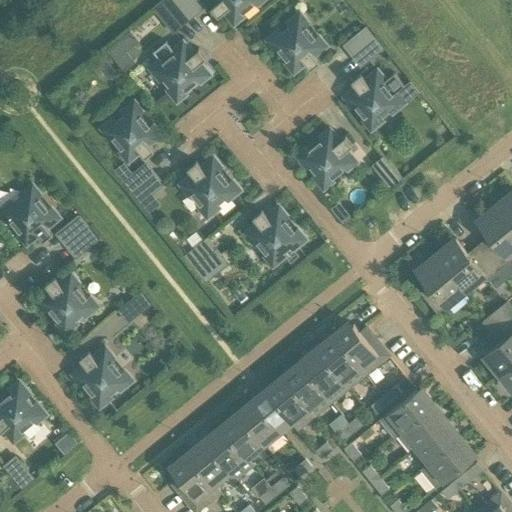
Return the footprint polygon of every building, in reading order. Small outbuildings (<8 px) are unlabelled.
[(182,0),(166,0),(183,19),(192,12),(182,0)] [(198,0),(182,0),(192,12),(202,4),(198,0)] [(219,0),(211,7),(218,16),(227,9),(234,19),(257,0),(219,0)] [(300,16),(271,39),(294,67),(304,60),(312,69),(321,62),(313,52),(323,44),(300,16)] [(123,67),(135,58),(126,47),(138,37),(129,27),(105,46),(123,67)] [(366,27),(349,41),(358,52),(375,38),(366,27)] [(375,38),(358,52),(365,61),(382,47),(375,38)] [(182,45),(154,68),(177,96),(205,73),(197,63),(206,57),(198,48),(190,54),(182,45)] [(358,89),(348,96),(371,125),(399,102),(393,94),(404,85),(393,72),(383,81),(376,73),(367,81),(360,73),(351,80),(358,89)] [(133,105),(105,128),(128,156),(138,148),(145,156),(154,149),(147,141),(156,133),(133,105)] [(329,132),(301,155),(324,183),(352,160),(344,150),(353,144),(345,135),(337,141),(329,132)] [(384,158),(374,166),(390,186),(400,178),(384,158)] [(193,174),(184,182),(207,210),(235,187),(212,159),(202,167),(195,159),(186,166),(193,174)] [(123,163),(115,169),(132,189),(152,173),(144,164),(132,173),(123,163)] [(152,173),(132,189),(149,210),(158,202),(150,193),(161,185),(152,173)] [(32,187),(4,210),(27,239),(37,231),(43,239),(52,232),(46,224),(55,216),(32,187)] [(504,197),(496,203),(511,222),(511,191),(505,198),(504,197)] [(490,210),(478,220),(492,237),(481,246),(498,267),(510,257),(511,259),(511,222),(496,203),(488,209),(490,210)] [(260,224),(250,232),(273,260),(301,237),(278,209),(269,217),(262,209),(253,216),(260,224)] [(78,215),(59,231),(68,242),(87,226),(78,215)] [(87,226),(68,242),(78,255),(98,239),(87,226)] [(209,236),(186,255),(208,282),(231,263),(209,236)] [(443,246),(435,252),(464,288),(483,273),(486,277),(498,267),(481,246),(470,255),(456,237),(444,247),(443,246)] [(429,260),(417,269),(431,287),(423,293),(437,310),(464,288),(435,252),(428,258),(429,260)] [(52,291),(43,299),(65,327),(94,304),(71,276),(61,284),(54,276),(45,283),(52,291)] [(141,292),(121,308),(130,319),(150,303),(141,292)] [(511,307),(507,301),(486,318),(494,328),(511,313),(511,307)] [(502,339),(485,353),(495,365),(493,366),(500,374),(511,363),(511,313),(494,328),(502,339)] [(354,323),(336,337),(364,372),(388,353),(366,326),(360,331),(354,323)] [(336,337),(319,351),(348,386),(364,372),(336,337)] [(87,365),(77,373),(100,401),(128,378),(105,350),(96,358),(89,350),(80,357),(87,365)] [(319,351),(302,365),(331,400),(348,386),(319,351)] [(511,363),(500,374),(506,381),(507,380),(511,386),(511,363)] [(302,365),(286,378),(314,413),(331,400),(302,365)] [(286,378),(268,392),(296,428),(314,413),(286,378)] [(0,430),(6,426),(14,436),(42,413),(19,384),(0,400),(0,430)] [(396,384),(383,395),(389,403),(402,392),(396,384)] [(417,388),(381,417),(396,435),(431,406),(417,388)] [(383,395),(371,404),(377,412),(389,403),(383,395)] [(259,400),(241,414),(265,444),(283,429),(259,400)] [(431,406),(396,435),(397,435),(402,431),(415,447),(445,422),(431,406)] [(361,413),(349,422),(356,430),(367,420),(361,413)] [(241,414),(224,428),(248,457),(265,444),(241,414)] [(349,422),(337,432),(344,440),(356,430),(349,422)] [(445,422),(415,447),(428,462),(422,467),(423,468),(458,439),(445,422)] [(224,428),(207,442),(231,471),(248,457),(224,428)] [(458,439),(423,468),(437,486),(473,457),(458,439)] [(326,441),(315,450),(321,458),(333,449),(326,441)] [(351,441),(344,447),(353,459),(361,453),(351,441)] [(207,442),(191,455),(219,491),(220,490),(216,484),(231,471),(207,442)] [(191,455),(173,470),(180,478),(174,483),(196,510),(219,491),(191,455)] [(17,458),(6,467),(22,486),(33,477),(17,458)] [(305,458),(294,467),(300,475),(312,465),(305,458)] [(476,462),(453,481),(459,489),(483,469),(476,462)] [(370,464),(362,470),(372,482),(380,476),(370,464)] [(283,476),(271,486),(277,494),(289,484),(283,476)] [(380,476),(372,482),(381,493),(389,487),(380,476)] [(453,481),(441,490),(448,498),(459,489),(453,481)] [(297,485),(289,492),(299,503),(307,497),(297,485)] [(271,486),(259,495),(266,503),(277,494),(271,486)] [(511,511),(511,505),(501,492),(478,511),(511,511)] [(398,498),(390,504),(396,511),(404,511),(408,510),(398,498)] [(431,498),(419,508),(422,511),(430,511),(437,506),(431,498)] [(249,503),(238,511),(254,511),(256,511),(249,503)]
